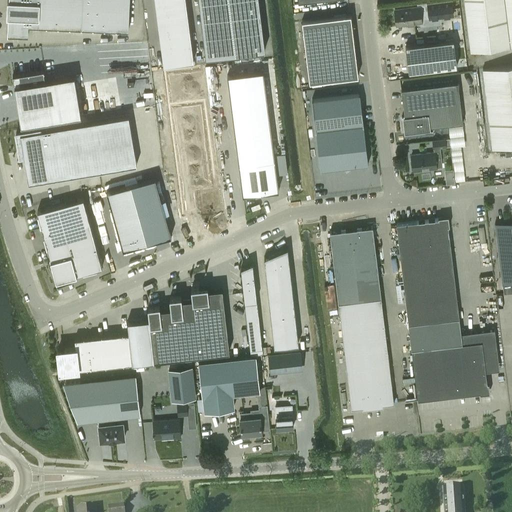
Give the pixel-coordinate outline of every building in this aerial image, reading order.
[(9,0),(8,16),(8,34),(28,34),(29,24),(128,29),(129,0),(9,0)] [(185,0),(154,0),(163,64),(194,60),(185,0)] [(198,0),(205,57),(265,49),(258,0),(198,0)] [(297,0),(299,12),(347,6),(346,0),(297,0)] [(400,8),(394,8),(396,25),(400,24),(420,22),(420,20),(440,18),(453,16),(451,1),(429,3),(428,0),(424,0),(417,1),(417,6),(400,8)] [(511,0),(463,0),(470,51),(511,45),(511,0)] [(309,81),(358,75),(351,14),(302,20),(309,81)] [(457,65),(454,39),(405,45),(408,71),(457,65)] [(492,148),(511,145),(511,64),(482,68),(492,148)] [(44,69),(12,74),(20,122),(21,122),(21,124),(81,115),(75,74),(45,79),(44,69)] [(263,70),(227,74),(242,194),(279,189),(263,70)] [(463,123),(458,81),(401,88),(404,115),(402,115),(404,131),(433,128),(433,127),(463,123)] [(312,99),(316,129),(315,129),(316,129),(316,131),(316,132),(320,168),(320,169),(321,169),(367,164),(368,164),(368,163),(363,126),(364,126),(364,125),(363,125),(363,124),(363,123),(359,94),(360,94),(360,93),(359,93),(312,99)] [(206,104),(169,108),(184,216),(202,214),(202,215),(225,212),(223,190),(218,191),(206,104)] [(40,128),(16,132),(19,152),(23,151),(24,157),(28,182),(137,164),(129,115),(40,129),(40,128)] [(434,152),(411,154),(413,171),(436,168),(435,158),(442,157),(441,147),(445,146),(444,139),(432,140),(433,148),(434,148),(434,152)] [(123,249),(171,235),(155,177),(107,190),(123,249)] [(39,216),(42,226),(40,226),(40,227),(42,227),(45,237),(43,238),(44,238),(45,238),(48,248),(46,248),(46,249),(48,248),(51,258),(50,259),(52,264),(50,265),(57,284),(73,279),(72,275),(77,274),(77,273),(82,272),(83,273),(84,273),(83,271),(96,268),(96,270),(97,269),(96,268),(102,266),(83,197),(37,210),(39,215),(37,216),(39,216)] [(441,217),(397,224),(411,348),(462,342),(448,223),(441,217)] [(511,281),(511,220),(495,223),(502,283),(511,281)] [(393,402),(372,226),(330,231),(351,407),(393,402)] [(287,250),(264,260),(274,346),(298,343),(287,250)] [(252,262),(241,267),(250,349),(262,347),(252,262)] [(159,305),(148,306),(149,318),(154,359),(229,351),(222,287),(208,289),(207,286),(191,288),(192,297),(181,299),(181,296),(170,297),(171,307),(160,308),(159,305)] [(76,347),(57,349),(59,371),(78,369),(154,361),(154,359),(149,318),(127,320),(129,332),(75,338),(76,347)] [(463,343),(411,349),(417,399),(479,392),(479,389),(484,383),(487,382),(485,370),(500,369),(495,329),(461,333),(463,343)] [(298,351),(269,355),(271,369),(301,366),(298,351)] [(255,356),(198,362),(204,412),(234,408),(232,395),(259,391),(255,356)] [(191,368),(168,370),(172,400),(194,397),(191,368)] [(80,381),(65,383),(74,408),(77,416),(84,415),(84,420),(100,418),(118,416),(140,414),(136,374),(80,380),(80,381)] [(295,403),(294,395),(286,396),(286,404),(295,403)] [(188,415),(187,402),(187,401),(176,402),(177,416),(188,415)] [(259,411),(251,411),(252,417),(240,418),(241,434),(262,432),(260,420),(268,419),(267,404),(258,405),(259,411)] [(292,414),(276,415),(277,428),(292,427),(292,414)] [(99,424),(99,425),(100,439),(100,440),(101,440),(124,438),(124,437),(123,422),(119,422),(118,416),(100,418),(101,424),(99,424)] [(154,437),(180,436),(179,418),(153,420),(154,437)] [(463,511),(462,488),(443,490),(444,511),(463,511)]
